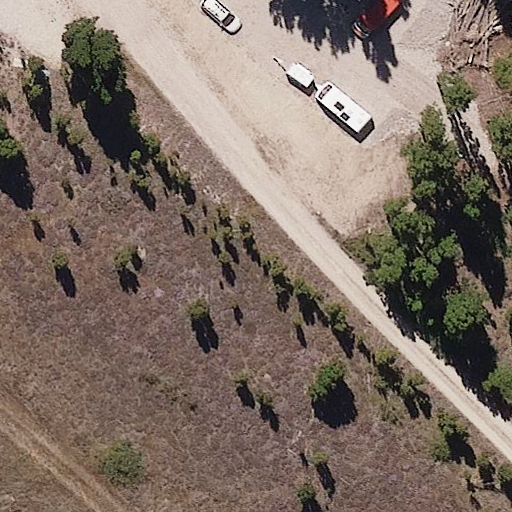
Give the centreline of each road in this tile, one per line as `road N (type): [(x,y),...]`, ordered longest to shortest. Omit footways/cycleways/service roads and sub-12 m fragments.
road 1 (track): [(117,0),(511,451)]
road 2 (track): [(511,157),(298,0)]
